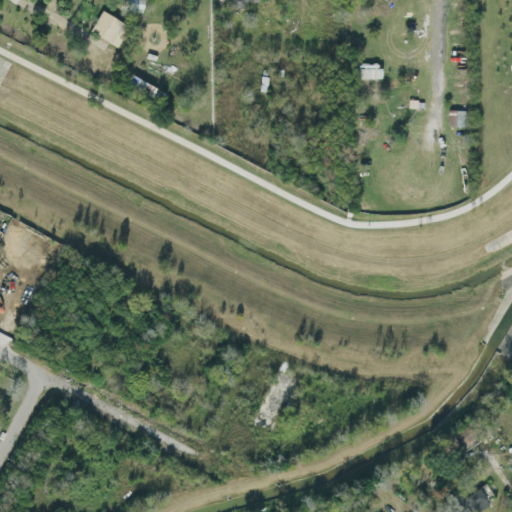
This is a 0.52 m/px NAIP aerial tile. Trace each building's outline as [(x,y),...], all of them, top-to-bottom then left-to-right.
[(229,0),(229,7),(244,8),(245,1),(258,2),(257,0),(229,0)] [(89,32),(119,45),(128,22),(99,10),(89,32)] [(465,109),(455,109),(455,126),(465,126),(465,109)] [(458,445),(474,436),(467,423),(451,433),(458,445)] [(473,511),(489,505),(482,487),(455,499),(461,511),(473,511)]
